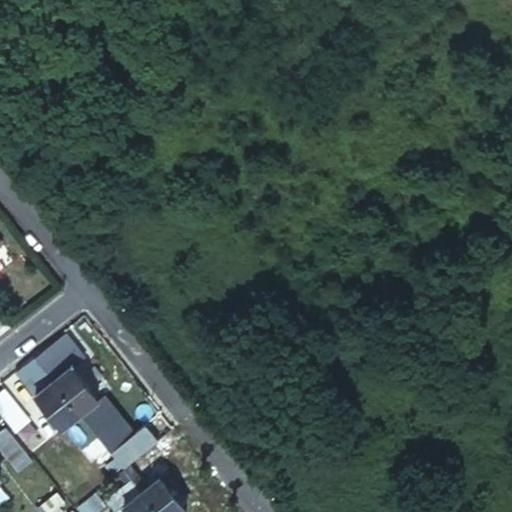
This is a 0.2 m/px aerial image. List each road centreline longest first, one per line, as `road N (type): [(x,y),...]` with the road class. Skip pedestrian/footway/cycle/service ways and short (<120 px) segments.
road 1 (residential): [(262,511),(84,285)]
road 2 (residential): [(84,285),(0,177)]
